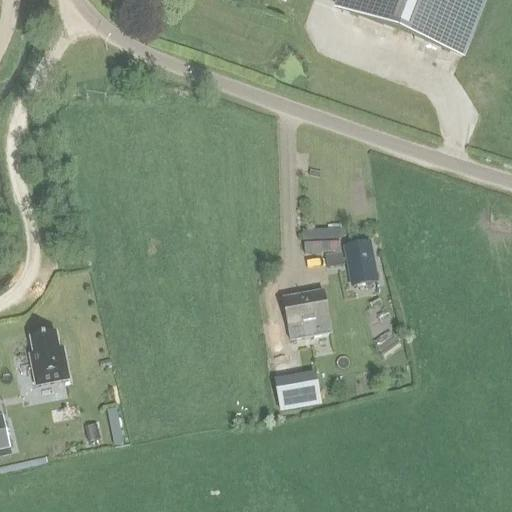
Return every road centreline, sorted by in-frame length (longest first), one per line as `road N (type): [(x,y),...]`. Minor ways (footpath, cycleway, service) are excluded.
road 1 (unclassified): [(511,182),(198,78),(125,43),(77,0)]
road 2 (track): [(0,305),(23,289),(34,260),(14,139),(82,5)]
